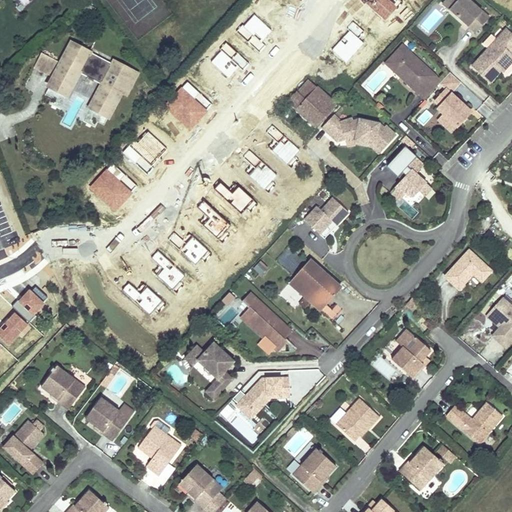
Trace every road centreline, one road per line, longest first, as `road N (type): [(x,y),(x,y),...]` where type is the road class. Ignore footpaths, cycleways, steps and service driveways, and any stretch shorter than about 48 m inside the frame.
road 1 (unknown): [(42,246),(121,234),(141,219),(318,20),(327,0)]
road 2 (residential): [(329,511),(464,353)]
road 3 (residential): [(392,297),(369,292),(350,272),(354,237),(386,223),(431,236),(456,217)]
road 4 (residential): [(33,511),(86,458),(162,511)]
road 5 (unknown): [(226,392),(255,365),(330,361),(294,343)]
